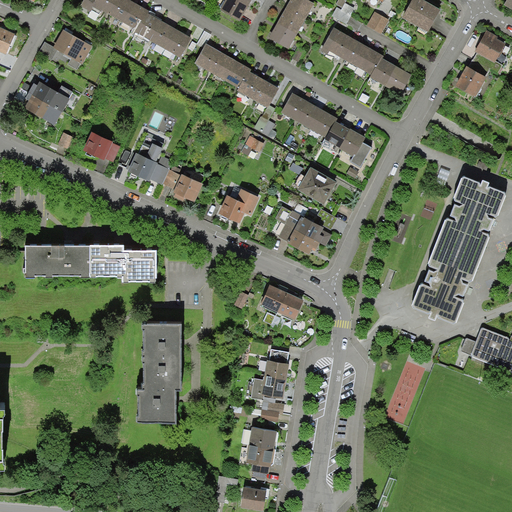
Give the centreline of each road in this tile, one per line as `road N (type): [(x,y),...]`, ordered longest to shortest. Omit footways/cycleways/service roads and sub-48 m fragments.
road 1 (residential): [(0,144),(329,290)]
road 2 (residential): [(168,0),(404,134)]
road 3 (residential): [(318,511),(341,323),(329,290)]
road 4 (residential): [(329,290),(404,134)]
road 5 (residential): [(404,134),(480,6)]
